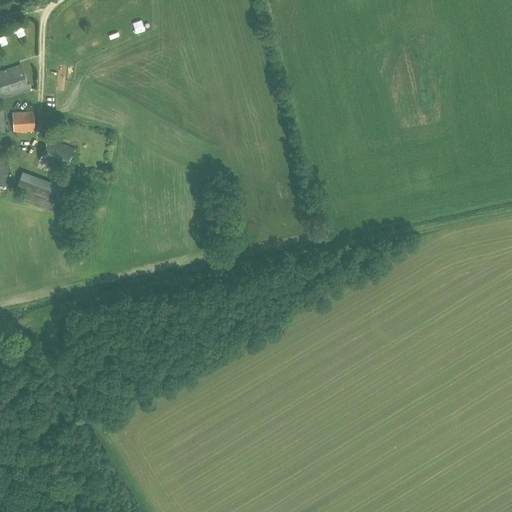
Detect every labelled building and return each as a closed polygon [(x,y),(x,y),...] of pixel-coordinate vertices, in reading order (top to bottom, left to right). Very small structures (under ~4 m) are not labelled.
[(21,64),(7,69),(16,94),(30,90),(21,64)] [(7,69),(0,71),(0,99),(15,95),(7,69)] [(14,132),(35,131),(34,112),(13,113),(14,132)] [(66,170),(74,148),(48,139),(40,160),(66,170)] [(60,186),(22,172),(17,187),(31,193),(29,200),(51,209),(54,201),(56,195),(60,186)]
